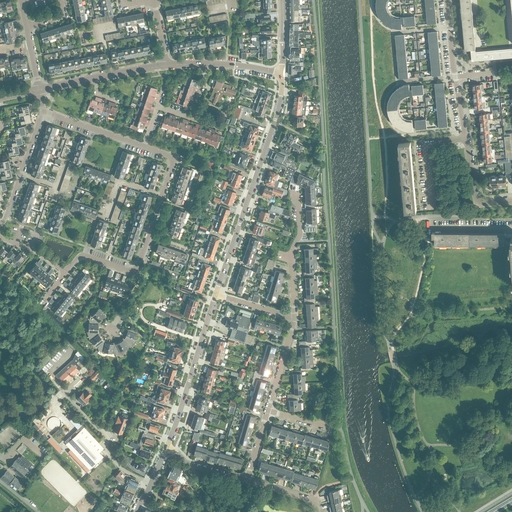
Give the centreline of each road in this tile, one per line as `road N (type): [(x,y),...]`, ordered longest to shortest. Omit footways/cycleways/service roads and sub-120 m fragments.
road 1 (residential): [(215,294),(275,119),(279,72)]
road 2 (residential): [(477,202),(447,0)]
road 3 (residential): [(168,447),(215,294)]
road 4 (residential): [(134,270),(174,161),(143,146)]
road 5 (residential): [(294,318),(297,194)]
